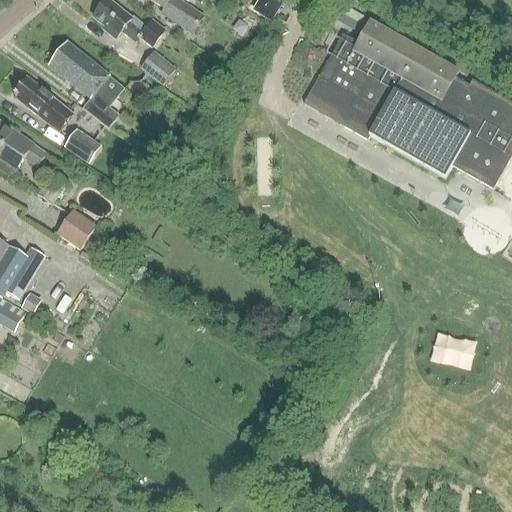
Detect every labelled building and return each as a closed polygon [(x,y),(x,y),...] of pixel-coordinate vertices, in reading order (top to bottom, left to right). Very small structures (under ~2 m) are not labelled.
[(146,0),(164,12),(161,17),(192,37),(204,18),(176,0),(146,0)] [(263,0),(254,16),(271,26),(286,0),(263,0)] [(131,22),(107,2),(93,19),(106,30),(103,32),(115,41),(121,34),(135,45),(139,40),(152,50),(165,33),(152,23),(147,29),(133,19),(131,22)] [(343,37),(303,106),(367,142),(369,139),(444,182),(452,169),(493,192),(511,158),(511,105),(472,83),(469,88),(456,81),(460,74),(370,23),(357,45),(343,37)] [(66,46),(49,68),(91,101),(82,112),(109,132),(120,118),(109,111),(124,92),(66,46)] [(162,89),(175,73),(153,55),(140,71),(162,89)] [(39,93),(27,83),(25,87),(21,87),(17,93),(17,96),(14,100),(59,135),(73,118),(40,91),(39,93)] [(34,147),(33,147),(0,124),(0,172),(11,180),(25,160),(37,168),(46,155),(34,147)] [(90,167),(102,150),(76,133),(64,150),(90,167)] [(122,173),(114,185),(130,195),(138,183),(122,173)] [(67,186),(49,174),(35,195),(53,207),(67,186)] [(95,228),(72,212),(55,236),(79,252),(95,228)] [(0,269),(12,251),(0,244),(0,269)] [(44,259),(30,251),(5,293),(18,301),(44,259)] [(42,314),(49,301),(37,295),(31,309),(42,314)] [(0,324),(15,333),(24,316),(0,302),(0,324)] [(286,336),(294,341),(311,314),(302,309),(286,336)]
